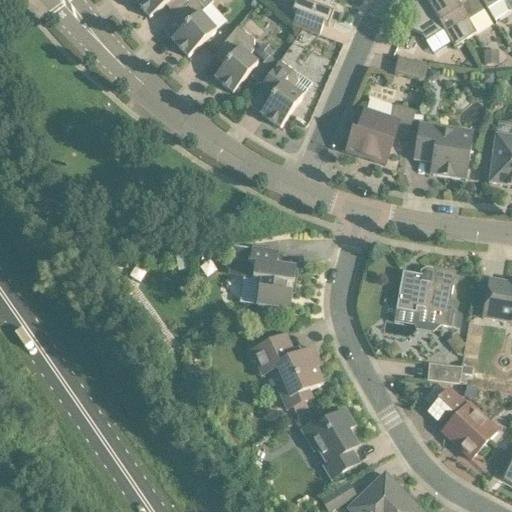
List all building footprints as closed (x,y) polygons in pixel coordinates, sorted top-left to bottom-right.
[(173,21),(188,7),(182,0),(136,0),(134,2),(149,21),(165,9),(173,21)] [(213,4),(209,0),(195,0),(188,7),(173,21),(183,31),(171,43),(188,61),(217,34),(200,16),(213,4)] [(333,0),(285,0),(297,4),(292,16),(297,18),(293,29),(319,39),(323,28),(328,30),(333,17),(328,15),(333,0)] [(454,50),(465,43),(437,0),(424,0),(408,10),(412,17),(406,31),(420,37),(425,45),(443,34),(454,50)] [(437,0),(465,43),(476,36),(468,24),(484,15),(474,0),(437,0)] [(509,14),(511,12),(511,0),(479,0),(487,12),(502,3),(509,14)] [(238,30),(233,35),(213,59),(225,68),(214,81),(233,97),(259,66),(250,59),(254,53),(254,44),(238,30)] [(498,67),(498,53),(483,53),(483,67),(498,67)] [(428,69),(417,66),(398,62),(394,77),(413,82),(424,85),(428,69)] [(269,104),(260,117),(280,132),(302,100),(312,86),(296,76),(295,77),(280,65),(258,96),(269,104)] [(268,77),(260,69),(251,80),(259,87),(268,77)] [(438,82),(440,75),(429,73),(426,84),(431,85),(438,82)] [(493,86),(493,78),(484,77),(484,82),(484,84),(486,86),(493,86)] [(415,115),(396,109),(392,123),(364,114),(357,136),(352,134),(345,156),(385,169),(399,126),(410,130),(415,115)] [(473,134),(419,126),(413,163),(431,166),(429,178),(466,183),(473,134)] [(511,129),(501,127),(499,138),(511,139),(511,129)] [(511,140),(496,139),(489,187),(511,189),(511,140)] [(235,255),(233,271),(253,273),(252,282),(262,283),(260,293),(258,293),(256,309),(289,314),(292,298),(284,297),(285,287),(293,288),(295,272),(276,269),(278,256),(241,251),(235,255)] [(187,257),(178,258),(175,258),(177,273),(189,272),(187,257)] [(450,304),(451,296),(455,277),(432,273),(431,277),(426,276),(422,279),(402,276),(396,313),(416,317),(417,312),(436,315),(434,328),(451,331),(455,305),(450,304)] [(511,292),(503,291),(504,286),(489,283),(483,324),(511,328),(511,292)] [(203,334),(206,329),(203,324),(197,324),(194,329),(197,334),(203,334)] [(465,349),(456,337),(446,344),(455,356),(465,349)] [(313,352),(296,360),(286,338),(250,354),(262,381),(265,379),(269,387),(274,385),(287,415),(291,413),(292,416),(308,409),(306,405),(313,402),(309,393),(323,387),(316,371),(320,369),(313,352)] [(461,372),(449,370),(429,368),(427,384),(459,388),(461,372)] [(461,370),(461,372),(460,377),(472,378),(472,371),(461,370)] [(475,402),(477,393),(465,390),(463,399),(475,402)] [(466,409),(463,407),(448,393),(428,415),(446,432),(442,436),(443,437),(446,434),(459,447),(457,450),(471,463),(499,434),(470,405),(466,409)] [(345,414),(327,424),(324,418),(300,434),(314,456),(317,455),(325,467),(322,469),(331,484),(359,467),(351,455),(358,451),(348,434),(354,430),(345,414)] [(416,511),(385,478),(370,492),(349,511),(416,511)] [(347,486),(320,503),(325,511),(337,511),(356,500),(347,486)]
